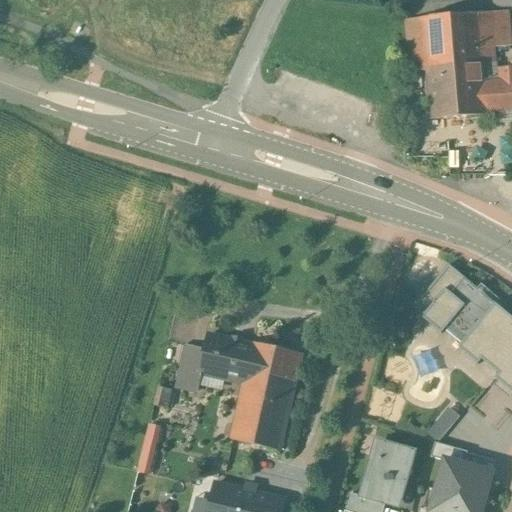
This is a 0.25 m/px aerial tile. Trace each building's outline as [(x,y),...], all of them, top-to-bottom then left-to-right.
[(494,13),(406,20),(411,74),(428,73),(432,123),(489,118),(488,113),(511,111),(511,70),(499,71),(500,84),(484,85),(483,68),(493,67),(492,49),(497,49),(494,13)] [(511,317),(449,265),(416,305),(426,313),(422,318),(442,334),(445,330),(462,344),(459,349),(479,365),(482,361),(499,375),(496,379),(511,392),(511,317)] [(253,346),(209,336),(205,352),(186,347),(177,388),(197,393),(201,374),(244,384),(240,400),(241,400),(254,344),(253,344),(253,346)] [(302,355),(254,344),(241,400),(232,441),(294,455),(303,418),(288,415),(302,355)] [(443,441),(463,416),(452,406),(431,432),(443,441)] [(140,472),(153,475),(165,426),(152,423),(140,472)] [(383,443),(379,459),(372,457),(361,497),(361,498),(386,505),(394,507),(396,499),(402,500),(416,452),(383,443)] [(464,466),(468,452),(435,443),(431,458),(445,462),(446,461),(464,466)] [(446,461),(445,462),(431,511),(481,511),(492,474),(464,466),(446,461)] [(283,511),(286,501),(216,483),(209,511),(283,511)] [(347,511),(383,511),(386,505),(361,498),(361,497),(351,494),(346,511),(347,511)]
